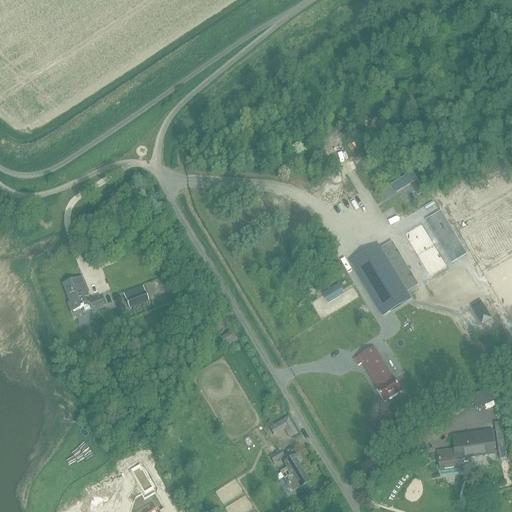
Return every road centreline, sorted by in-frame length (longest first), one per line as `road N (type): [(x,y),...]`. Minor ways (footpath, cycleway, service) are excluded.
road 1 (unclassified): [(159,176),(357,511)]
road 2 (unclassified): [(0,167),(19,174),(58,166),(301,2)]
road 3 (unclassified): [(301,2),(179,109),(158,145),(159,176)]
road 4 (unclassified): [(0,181),(35,196),(126,162),(159,176)]
